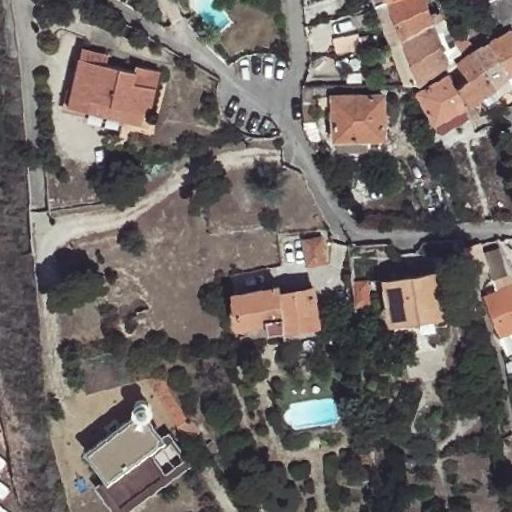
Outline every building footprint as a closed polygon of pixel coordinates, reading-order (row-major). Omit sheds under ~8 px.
[(337,0),(315,0),(311,1),(316,18),(341,11),(337,0)] [(432,24),(422,0),(392,0),(387,2),(402,40),(432,24)] [(511,0),(501,0),(491,5),(501,29),(507,26),(511,23),(511,0)] [(402,40),(387,2),(376,6),(390,45),(402,40)] [(448,62),(432,24),(402,40),(418,84),(448,62)] [(452,31),(448,33),(460,53),(468,47),(458,28),(452,31)] [(504,34),(487,43),(505,78),(511,75),(511,34),(509,30),(504,34)] [(336,53),(361,49),(359,36),(334,40),(336,53)] [(418,84),(402,40),(390,45),(405,84),(418,84)] [(483,46),(473,51),(471,53),(493,87),(499,96),(511,90),(505,78),(487,43),(483,46)] [(83,50),(80,60),(103,64),(105,55),(83,50)] [(471,53),(455,64),(465,81),(455,91),(464,107),(482,94),(493,87),(471,53)] [(92,114),(145,126),(147,127),(155,89),(134,84),(136,72),(103,64),(80,60),(69,109),(92,114)] [(465,81),(455,64),(444,73),(445,75),(415,92),(433,124),(434,123),(464,107),(455,91),(465,81)] [(136,67),(136,72),(134,84),(155,89),(158,72),(136,67)] [(333,90),(333,86),(315,87),(315,98),(333,97),(333,90)] [(315,98),(315,87),(302,87),(301,105),(314,104),(315,104),(315,98)] [(499,96),(493,87),(482,94),(487,103),(499,96)] [(350,97),(333,97),(334,138),(339,138),(378,137),(383,137),(382,96),(350,97)] [(303,129),(308,141),(319,139),(315,122),(314,104),(301,105),(303,129)] [(469,118),(464,107),(434,123),(441,135),(471,119),(470,118),(469,118)] [(390,137),(416,130),(408,108),(387,112),(390,137)] [(90,125),(92,114),(69,109),(67,120),(90,125)] [(142,137),(145,126),(92,114),(90,125),(142,137)] [(378,145),(378,137),(339,138),(339,146),(378,145)] [(445,146),(436,150),(441,162),(451,158),(445,146)] [(304,241),(308,265),(325,263),(322,238),(304,241)] [(448,257),(465,257),(462,248),(460,240),(431,242),(432,257),(448,256),(448,257)] [(482,252),(479,243),(462,248),(465,257),(472,276),(488,272),(482,252)] [(490,278),(511,270),(499,246),(482,252),(488,272),(490,278)] [(392,322),(445,312),(438,272),(386,281),(392,322)] [(351,284),(353,305),(368,304),(367,286),(367,283),(351,284)] [(511,330),(511,284),(484,297),(499,336),(511,330)] [(282,330),(317,324),(312,290),(281,295),(280,287),(234,296),(238,326),(266,321),(268,332),(282,330)] [(447,325),(445,312),(392,322),(395,334),(406,332),(407,339),(437,334),(436,327),(447,325)] [(318,334),(317,324),(282,330),(283,340),(318,334)] [(357,348),(358,351),(369,350),(367,329),(356,330),(357,348)] [(162,375),(126,383),(138,400),(143,400),(157,390),(153,386),(164,380),(162,375)] [(188,417),(164,380),(153,386),(157,390),(178,425),(188,417)] [(110,511),(124,511),(183,466),(146,417),(148,414),(150,409),(148,403),(143,400),(138,400),(133,404),(132,410),(134,415),(86,450),(108,478),(95,490),(110,511)] [(190,416),(188,417),(178,425),(189,439),(201,431),(190,416)]
